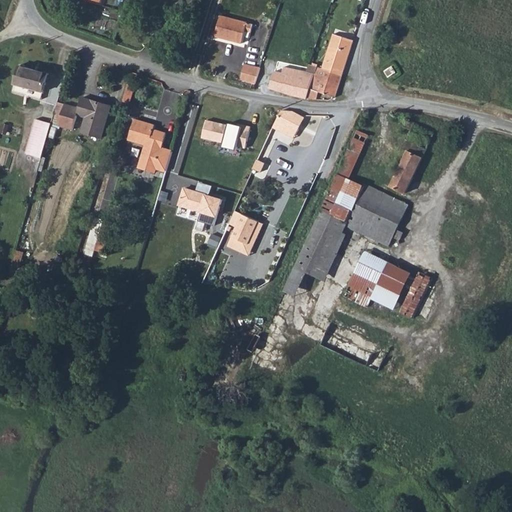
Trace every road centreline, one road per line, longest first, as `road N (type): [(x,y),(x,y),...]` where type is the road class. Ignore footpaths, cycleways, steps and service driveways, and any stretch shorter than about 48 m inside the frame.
road 1 (residential): [(367,97),(339,107),(278,101),(179,78),(57,35),(28,0)]
road 2 (residential): [(227,296),(272,297),(290,277),(367,97)]
road 3 (residential): [(511,126),(367,97)]
